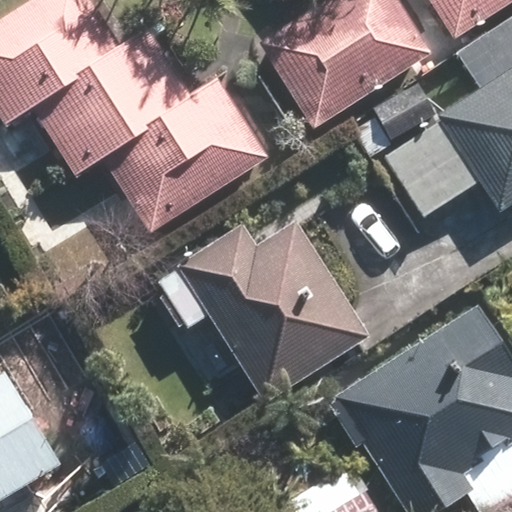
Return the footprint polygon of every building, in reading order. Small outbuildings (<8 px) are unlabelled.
[(74,175),(101,158),(149,232),(264,157),(216,83),(188,100),(144,32),(117,49),(85,0),(36,0),(0,23),(0,121),(5,129),(32,112),(74,175)] [(430,56),(393,0),(333,0),(258,49),(311,132),(430,56)] [(511,0),(430,0),(455,38),(511,1),(511,0)] [(420,218),(478,181),(498,213),(511,204),(511,18),(454,56),(478,92),(437,119),(440,122),(382,159),(420,218)] [(433,118),(416,86),(370,111),(388,142),(433,118)] [(294,225),(255,250),(240,227),(174,269),(189,292),(188,293),(261,407),(367,340),(294,225)] [(403,511),(405,511),(406,511),(405,511),(440,511),(473,491),(462,475),(511,443),(511,361),(476,306),(331,400),(403,511)] [(0,503),(59,467),(2,374),(0,375),(0,503)] [(374,511),(364,495),(358,498),(341,470),(270,511),(374,511)]
